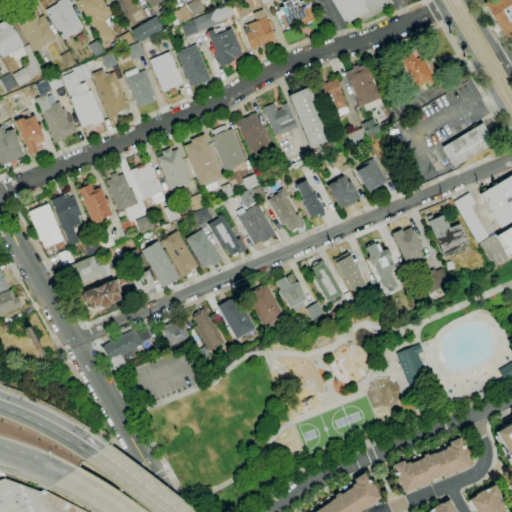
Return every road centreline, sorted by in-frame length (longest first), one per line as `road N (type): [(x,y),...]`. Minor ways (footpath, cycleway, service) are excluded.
road 1 (residential): [(444,9),(274,67),(224,99),(0,194)]
road 2 (residential): [(75,342),(511,158)]
road 3 (tertiary): [(155,501),(162,490),(18,245)]
road 4 (residential): [(511,394),(315,479),(271,511)]
road 5 (secondary): [(438,0),(511,125)]
